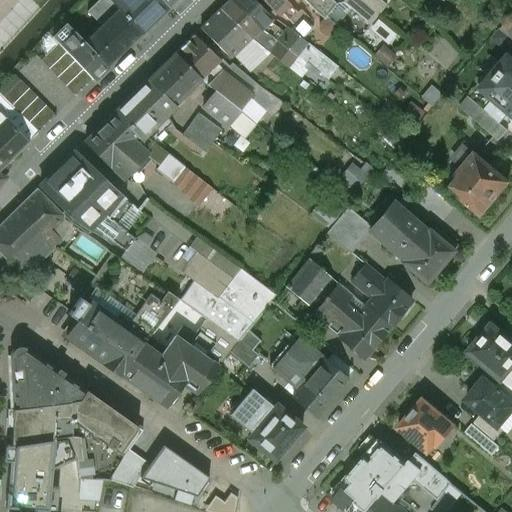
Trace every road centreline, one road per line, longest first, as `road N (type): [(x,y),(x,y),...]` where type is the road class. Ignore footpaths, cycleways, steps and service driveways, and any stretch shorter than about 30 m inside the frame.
road 1 (residential): [(276,504),(511,229)]
road 2 (residential): [(0,317),(276,504)]
road 3 (residential): [(203,0),(0,202)]
